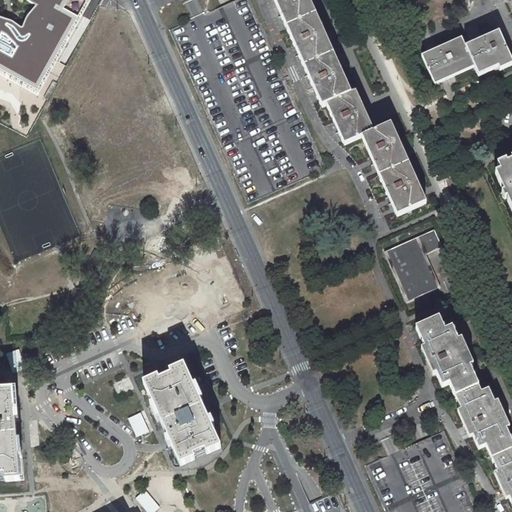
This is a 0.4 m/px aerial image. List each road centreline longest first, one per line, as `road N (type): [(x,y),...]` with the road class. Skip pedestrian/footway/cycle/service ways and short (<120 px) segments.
road 1 (residential): [(260,0),(318,134),(354,170),(381,229),(367,253),(434,404),(339,449)]
road 2 (tertiary): [(309,383),(143,8)]
road 3 (residential): [(309,383),(254,405),(207,342),(172,352),(132,338),(50,375)]
road 4 (unknown): [(0,139),(261,274)]
road 5 (residential): [(121,0),(0,232)]
road 6 (residential): [(50,375),(37,391),(104,471),(124,465),(127,443)]
road 7 (unknown): [(379,57),(366,40),(347,49),(365,103),(397,95)]
